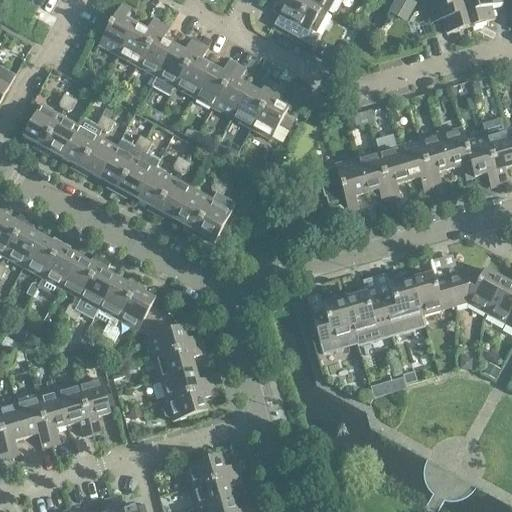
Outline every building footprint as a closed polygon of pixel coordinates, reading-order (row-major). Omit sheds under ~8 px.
[(302,0),(280,0),(274,12),(281,17),(276,27),(314,48),(321,37),(317,35),(329,15),(302,0)] [(302,0),(329,15),(337,0),(302,0)] [(408,0),(395,0),(388,13),(406,24),(417,5),(408,0)] [(463,0),(425,0),(433,25),(444,22),(448,36),(472,29),(463,0)] [(501,0),(463,0),(472,29),(496,22),(492,8),(503,4),(501,0)] [(100,47),(120,58),(138,27),(127,21),(134,8),(125,3),(100,47)] [(138,27),(120,58),(139,69),(163,24),(155,20),(148,33),(138,27)] [(163,24),(139,69),(158,79),(175,48),(165,42),(172,29),(163,24)] [(186,54),(175,48),(158,79),(152,89),(172,99),(177,90),(201,45),(193,41),(186,54)] [(210,50),(201,45),(177,90),(196,100),(213,68),(203,63),(210,50)] [(213,68),(196,100),(214,111),(239,66),(231,61),(224,74),(213,68)] [(239,66),(214,111),(233,121),(251,89),(240,83),(247,71),(239,66)] [(0,106),(16,78),(0,69),(0,106)] [(251,89),(233,121),(252,132),(277,87),(268,82),(261,95),(251,89)] [(277,87),(252,132),(272,142),(289,111),(278,104),(285,92),(277,87)] [(63,112),(70,99),(64,96),(59,106),(60,110),(63,112)] [(63,112),(67,114),(71,112),(76,103),(70,99),(63,112)] [(34,149),(42,154),(62,118),(42,107),(25,139),(36,145),(34,149)] [(161,115),(153,110),(148,118),(156,122),(161,115)] [(373,112),(367,114),(370,124),(376,122),(373,112)] [(367,114),(355,117),(358,128),(370,124),(367,114)] [(81,128),(63,160),(74,166),(71,171),(79,175),(100,139),(98,138),(108,120),(102,117),(96,129),(82,122),(79,127),(81,128)] [(62,118),(42,154),(50,159),(53,154),(63,160),(81,128),(79,127),(62,118)] [(114,123),(108,120),(101,133),(105,135),(109,134),(114,123)] [(504,120),(484,126),(487,138),(501,187),(511,184),(507,170),(511,168),(511,146),(508,132),(504,120)] [(467,182),(478,179),(467,144),(463,130),(442,137),(451,171),(463,168),(467,182)] [(200,134),(186,131),(183,137),(195,143),(200,134)] [(442,137),(421,143),(435,191),(444,189),(440,175),(451,171),(442,137)] [(119,149),(101,181),(112,187),(109,191),(118,196),(147,142),(140,138),(135,148),(123,141),(119,149)] [(487,138),(467,144),(478,179),(488,176),(492,190),(501,187),(487,138)] [(100,139),(79,175),(88,180),(91,175),(101,181),(119,149),(100,139)] [(147,142),(118,196),(126,201),(128,196),(139,202),(157,170),(160,164),(159,163),(160,161),(147,155),(152,144),(147,142)] [(421,143),(400,149),(410,183),(421,180),(425,194),(435,191),(421,143)] [(238,154),(226,148),(221,159),(232,164),(238,154)] [(400,149),(379,155),(393,204),(402,201),(398,187),(410,183),(400,149)] [(379,155),(358,161),(368,195),(380,192),(384,206),(393,204),(379,155)] [(177,174),(184,162),(178,159),(173,169),(174,172),(177,174)] [(337,169),(317,175),(324,200),(325,199),(327,207),(346,201),(350,215),(361,213),(356,199),(368,195),(358,161),(337,167),(337,169)] [(190,165),(184,162),(177,174),(181,177),(184,176),(190,165)] [(157,170),(139,202),(150,208),(147,213),(156,217),(176,181),(157,170)] [(215,195),(222,183),(216,180),(211,190),(211,193),(215,195)] [(176,181),(156,217),(164,222),(167,217),(177,223),(195,191),(176,181)] [(228,186),(222,183),(215,195),(217,196),(219,197),(223,196),(228,186)] [(195,191),(177,223),(188,228),(185,233),(194,238),(214,202),(195,191)] [(214,202),(194,238),(202,243),(205,238),(216,244),(237,207),(219,197),(217,196),(214,202)] [(4,217),(0,224),(0,256),(6,259),(26,223),(17,218),(15,223),(4,217)] [(26,223),(6,259),(25,270),(42,238),(32,232),(34,227),(26,223)] [(288,232),(292,246),(302,244),(298,229),(288,232)] [(42,238),(25,270),(44,280),(64,244),(55,239),(53,244),(42,238)] [(64,244),(44,280),(40,286),(33,300),(34,300),(40,290),(58,300),(63,291),(80,259),(69,253),(72,248),(64,244)] [(80,259),(63,291),(81,301),(101,264),(93,260),(90,265),(80,259)] [(78,308),(71,320),(77,324),(82,315),(94,322),(96,320),(118,280),(107,274),(110,269),(101,264),(81,301),(78,308)] [(470,272),(446,279),(454,306),(466,302),(466,304),(486,315),(504,282),(485,271),(481,278),(470,272)] [(432,275),(411,281),(421,317),(443,311),(442,309),(454,306),(446,279),(434,282),(432,275)] [(128,285),(118,280),(96,320),(107,325),(101,337),(107,340),(109,341),(116,329),(120,322),(139,285),(131,281),(128,285)] [(391,295),(379,298),(391,338),(424,329),(421,317),(411,281),(389,287),(391,295)] [(511,286),(504,282),(486,315),(506,326),(507,325),(511,327),(511,286)] [(148,290),(139,285),(120,322),(140,333),(153,307),(156,301),(145,295),(148,290)] [(27,297),(33,300),(40,286),(37,286),(32,286),(27,297)] [(366,294),(344,300),(357,346),(357,348),(391,338),(379,298),(368,302),(366,294)] [(313,318),(324,356),(357,346),(344,300),(322,307),(324,314),(313,318)] [(65,317),(71,320),(78,308),(74,306),(70,307),(65,317)] [(174,318),(153,307),(140,333),(150,338),(156,360),(204,346),(202,337),(188,341),(184,328),(177,330),(174,318)] [(116,329),(109,341),(114,344),(119,334),(118,330),(116,329)] [(27,334),(21,347),(22,348),(27,350),(33,338),(27,334)] [(59,340),(50,354),(53,356),(64,353),(68,345),(59,340)] [(114,344),(109,341),(107,340),(103,348),(110,351),(114,344)] [(21,347),(20,346),(15,361),(16,365),(26,362),(22,348),(21,347)] [(204,346),(156,360),(162,381),(196,371),(193,359),(207,355),(204,346)] [(42,359),(27,350),(22,348),(26,362),(27,363),(42,359)] [(472,360),(460,359),(459,371),(471,372),(472,360)] [(500,371),(489,365),(483,375),(494,381),(500,371)] [(196,371),(162,381),(168,402),(217,388),(214,378),(200,382),(196,371)] [(102,381),(80,387),(94,436),(103,433),(99,419),(112,416),(102,381)] [(381,388),(380,384),(369,387),(372,398),(406,389),(404,383),(381,388)] [(80,387),(59,393),(69,428),(80,424),(84,438),(94,436),(80,387)] [(217,388),(168,402),(168,403),(162,409),(165,418),(173,421),(174,423),(209,414),(205,401),(219,397),(217,388)] [(59,393),(38,399),(52,447),(62,445),(58,431),(69,428),(59,393)] [(38,399),(18,405),(28,440),(39,436),(43,450),(52,447),(38,399)] [(28,440),(18,405),(0,410),(0,421),(11,460),(20,457),(16,443),(28,440)] [(139,410),(123,414),(125,422),(141,418),(139,410)] [(0,421),(0,456),(2,462),(11,460),(0,421)] [(186,467),(193,489),(242,475),(239,465),(225,469),(222,457),(186,467)] [(188,497),(191,505),(198,507),(199,509),(234,499),(230,488),(244,484),(242,475),(193,489),(194,492),(188,497)] [(122,497),(113,500),(115,511),(139,511),(138,507),(125,511),(122,497)] [(199,509),(189,511),(252,511),(251,507),(237,511),(234,499),(199,509)] [(115,511),(113,500),(103,503),(106,511),(115,511)]
